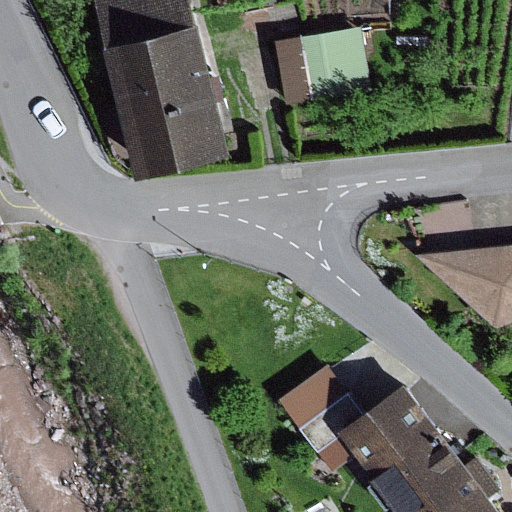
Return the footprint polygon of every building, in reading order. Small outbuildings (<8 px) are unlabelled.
[(92,0),(137,182),(228,160),(189,0),(92,0)] [(361,29),(276,44),(287,105),(371,91),(361,29)] [(511,246),(428,256),(428,269),(496,330),(511,324),(511,246)] [(338,438),(365,418),(326,366),(279,400),(316,453),(338,438)] [(365,418),(338,438),(393,511),(496,511),(404,389),(365,418)]
